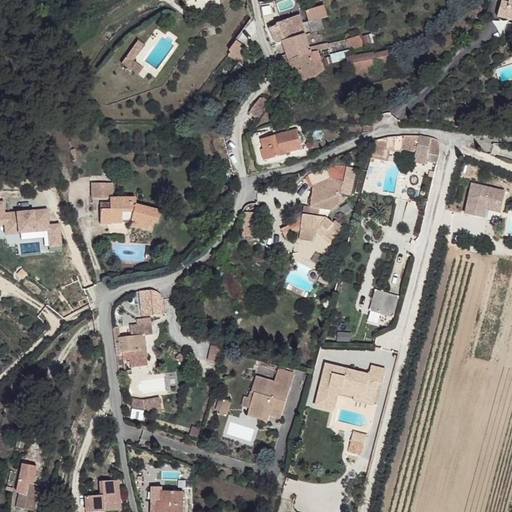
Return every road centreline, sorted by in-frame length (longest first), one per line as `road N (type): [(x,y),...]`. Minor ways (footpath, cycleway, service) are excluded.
road 1 (unknown): [(362,511),(446,134),(511,168)]
road 2 (unclassified): [(511,140),(377,133),(249,186)]
road 3 (unclassified): [(107,299),(138,511)]
road 4 (unclassified): [(255,0),(274,58),(236,131),(249,186)]
road 5 (unclassified): [(249,186),(197,263),(107,299)]
road 6 (residential): [(0,376),(65,317),(107,299)]
